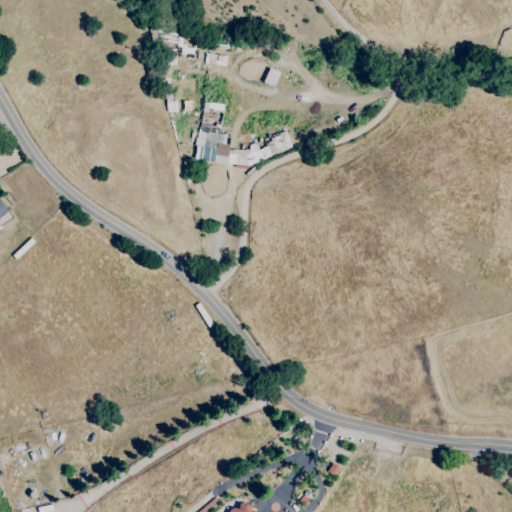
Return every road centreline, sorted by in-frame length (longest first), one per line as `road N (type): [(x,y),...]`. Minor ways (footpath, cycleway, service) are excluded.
road 1 (tertiary): [(0,96),(63,188),(173,264),(307,409),(442,442),(511,446)]
road 2 (residential): [(206,295),(240,262),(249,185),(263,168),(364,132),(384,119),(401,89),(390,50),(347,26),(327,0)]
